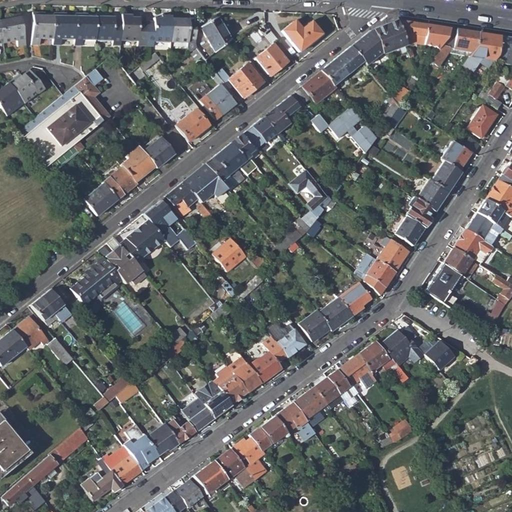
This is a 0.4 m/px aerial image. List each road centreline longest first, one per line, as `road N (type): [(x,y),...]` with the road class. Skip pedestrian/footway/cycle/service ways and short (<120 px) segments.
road 1 (residential): [(378,0),(357,27),(0,316)]
road 2 (residential): [(395,304),(114,511)]
road 3 (residential): [(511,125),(395,304)]
road 4 (tertiary): [(511,19),(393,0)]
